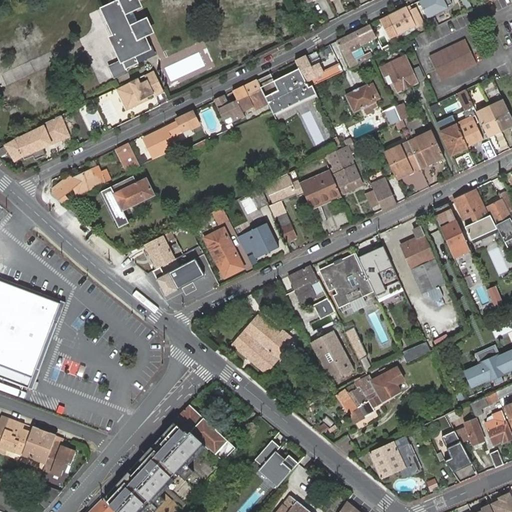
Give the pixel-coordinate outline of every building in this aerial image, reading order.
[(113,0),(115,2),(101,7),(114,36),(109,38),(121,60),(109,66),(114,79),(139,65),(136,58),(153,49),(147,37),(154,33),(148,17),(138,21),(134,11),(142,7),(139,0),(113,0)] [(420,0),(429,19),(446,11),(445,8),(453,4),(458,1),(457,0),(420,0)] [(461,0),(467,12),(474,9),(469,0),(461,0)] [(409,5),(382,19),(390,37),(391,39),(423,23),(416,8),(412,10),(409,5)] [(370,25),(337,41),(349,67),(365,60),(363,55),(354,59),(349,47),(361,41),(362,45),(376,38),(370,25)] [(378,42),(383,52),(391,48),(386,38),(378,42)] [(466,40),(430,56),(441,80),(477,64),(466,40)] [(405,56),(381,68),(385,77),(390,75),(398,92),(418,83),(405,56)] [(296,61),(299,68),(307,86),(312,84),(327,77),(338,72),(342,71),(339,64),(325,71),(322,72),(319,64),(311,68),(305,57),(296,61)] [(269,103),(270,105),(272,110),(274,114),(316,94),(312,84),(307,86),(299,68),(274,80),(271,73),(258,80),(269,103)] [(154,70),(131,82),(130,82),(116,89),(126,109),(141,102),(140,100),(148,96),(155,93),(154,92),(163,88),(160,82),(155,71),(154,70)] [(232,92),(240,104),(244,109),(252,106),(254,109),(269,103),(258,80),(232,92)] [(372,82),(345,93),(353,111),(360,109),(362,115),(371,111),(371,109),(377,106),(374,100),(379,98),(372,82)] [(472,106),(465,90),(444,100),(445,102),(448,100),(449,101),(458,97),(465,109),(472,106)] [(232,116),(234,121),(243,118),(246,116),(243,110),(240,104),(232,92),(231,93),(236,102),(234,103),(229,105),(228,102),(225,96),(215,101),(224,120),(232,116)] [(511,126),(511,118),(503,100),(488,107),(501,132),(511,126)] [(403,103),(395,107),(401,120),(404,119),(409,116),(403,103)] [(383,112),(389,126),(395,123),(399,121),(401,120),(395,107),(383,112)] [(501,132),(488,107),(476,113),(488,138),(501,132)] [(186,115),(177,119),(178,122),(145,139),(153,157),(169,149),(167,144),(174,140),(172,136),(178,133),(179,134),(192,128),(193,130),(200,126),(194,111),(186,115)] [(18,136),(14,138),(15,140),(7,144),(10,150),(15,160),(24,155),(25,157),(34,154),(36,159),(46,155),(43,148),(69,136),(60,116),(41,125),(42,126),(18,138),(18,136)] [(456,124),(456,125),(467,147),(482,139),(473,121),(472,121),(470,117),(456,124)] [(399,121),(402,128),(407,126),(404,119),(401,120),(399,121)] [(456,125),(441,131),(452,154),(467,147),(456,125)] [(409,141),(422,169),(445,159),(432,130),(409,141)] [(208,139),(190,148),(195,157),(212,149),(208,139)] [(409,141),(384,153),(397,181),(422,169),(409,141)] [(482,144),(488,159),(496,155),(489,141),(482,144)] [(10,150),(7,144),(0,148),(0,153),(1,155),(10,150)] [(121,149),(130,170),(141,166),(130,144),(121,149)] [(332,153),(324,157),(325,161),(328,160),(332,168),(351,159),(353,158),(347,146),(342,149),(332,153)] [(351,159),(329,169),(330,171),(337,185),(359,176),(351,159)] [(52,194),(62,203),(101,184),(96,175),(93,177),(89,171),(73,180),(52,194)] [(330,171),(328,172),(339,195),(342,194),(339,190),(337,185),(330,171)] [(300,186),(304,194),(310,209),(339,195),(328,172),(300,186)] [(291,183),(287,175),(267,185),(276,205),(271,207),(286,241),(295,236),(280,203),(296,195),(297,197),(304,194),(300,186),(297,181),(291,183)] [(134,176),(102,191),(119,227),(129,223),(123,210),(154,196),(147,179),(138,183),(134,176)] [(359,176),(337,185),(340,190),(361,180),(359,176)] [(371,184),(382,209),(397,203),(388,183),(385,177),(371,184)] [(269,203),(262,187),(251,193),(259,208),(269,203)] [(496,229),(476,189),(453,200),(463,221),(470,217),(473,223),(465,227),(472,240),(496,229)] [(511,211),(511,198),(507,189),(499,194),(501,199),(487,207),(505,242),(511,238),(511,222),(510,219),(511,217),(511,216),(510,213),(511,211)] [(449,202),(434,209),(442,227),(441,228),(454,255),(464,250),(470,248),(458,220),(457,221),(449,202)] [(225,210),(214,216),(219,226),(230,221),(225,210)] [(267,222),(245,233),(256,257),(278,246),(267,222)] [(438,284),(446,280),(421,224),(412,228),(417,238),(400,245),(421,291),(430,287),(432,292),(440,289),(438,284)] [(224,228),(205,237),(220,267),(238,258),(224,228)] [(171,232),(143,245),(156,269),(175,259),(165,241),(173,237),(171,232)] [(382,311),(407,299),(384,246),(358,258),(373,292),(382,311)] [(487,251),(499,276),(511,269),(511,265),(503,247),(501,249),(499,246),(487,251)] [(354,253),(319,270),(329,292),(334,290),(336,294),(332,296),(338,308),(373,292),(354,253)] [(195,258),(157,278),(167,295),(204,275),(195,258)] [(311,265),(290,275),(303,300),(316,295),(311,283),(319,279),(311,265)] [(205,284),(209,292),(214,289),(210,281),(205,284)] [(0,364),(28,375),(55,304),(0,282),(0,364)] [(483,307),(493,304),(486,284),(476,288),(483,307)] [(60,306),(55,304),(28,375),(33,377),(60,306)] [(496,308),(485,312),(488,317),(498,312),(496,308)] [(366,318),(383,348),(393,343),(376,312),(366,318)] [(281,332),(259,314),(233,344),(266,372),(279,356),(284,361),(294,349),(289,345),(293,338),(283,330),(281,332)] [(511,320),(493,328),(497,337),(511,330),(511,320)] [(345,331),(360,359),(367,355),(352,327),(345,331)] [(334,331),(313,341),(333,379),(354,368),(334,331)] [(426,342),(403,352),(407,362),(430,351),(426,342)] [(501,352),(479,362),(479,363),(475,366),(475,367),(481,381),(484,379),(485,380),(511,369),(511,359),(508,351),(501,353),(501,352)] [(358,407),(351,412),(356,421),(375,409),(373,406),(402,390),(406,388),(403,382),(408,378),(409,377),(403,363),(392,369),(371,381),(369,376),(360,381),(356,384),(359,389),(362,387),(367,396),(357,404),(358,407)] [(0,364),(0,377),(29,389),(33,377),(28,375),(0,364)] [(481,381),(475,367),(464,371),(470,385),(481,381)] [(336,393),(349,413),(351,412),(358,407),(357,404),(367,396),(362,387),(359,389),(356,384),(355,382),(346,386),(336,393)] [(498,395),(511,388),(511,382),(496,390),(498,395)] [(499,398),(498,395),(496,390),(483,395),(487,403),(499,398)] [(190,404),(174,420),(184,429),(186,428),(190,432),(209,448),(216,454),(223,460),(236,448),(228,441),(204,418),(190,404)] [(456,410),(447,413),(451,421),(459,417),(456,410)] [(0,443),(9,419),(2,416),(0,421),(0,420),(0,443)] [(485,439),(476,418),(466,422),(467,426),(459,429),(464,440),(472,437),(474,444),(485,439)] [(511,436),(505,418),(487,426),(494,444),(503,441),(504,442),(511,438),(511,436)] [(22,455),(31,432),(23,429),(17,426),(18,422),(9,419),(0,443),(0,452),(6,455),(8,451),(22,456),(22,455)] [(165,511),(156,505),(209,448),(190,432),(186,428),(184,429),(174,420),(169,424),(158,435),(150,442),(142,450),(137,456),(120,475),(102,495),(105,497),(116,511),(165,511)] [(315,428),(321,433),(330,426),(325,422),(315,428)] [(54,440),(56,436),(33,427),(31,432),(22,455),(46,464),(54,440)] [(454,431),(442,437),(452,459),(445,462),(453,474),(472,465),(454,431)] [(405,436),(368,454),(381,481),(400,472),(404,479),(422,471),(405,436)] [(273,439),(255,458),(262,464),(258,468),(278,485),(298,462),(289,454),(286,457),(277,450),(281,446),(273,439)] [(62,443),(54,440),(46,464),(43,469),(61,476),(64,469),(67,470),(69,463),(71,464),(76,452),(68,449),(61,447),(62,443)] [(490,453),(495,466),(502,463),(497,450),(490,453)] [(192,478),(199,485),(215,470),(207,462),(192,478)] [(437,477),(426,482),(430,490),(440,486),(437,477)] [(47,509),(62,491),(39,483),(30,495),(47,509)] [(511,511),(511,496),(510,493),(501,497),(502,499),(494,503),(498,511),(511,511)] [(279,511),(310,511),(292,497),(279,511)] [(113,511),(103,499),(90,511),(113,511)] [(360,511),(348,502),(340,511),(360,511)]
